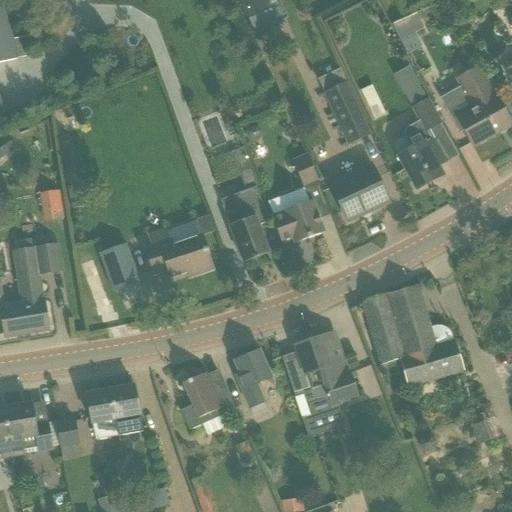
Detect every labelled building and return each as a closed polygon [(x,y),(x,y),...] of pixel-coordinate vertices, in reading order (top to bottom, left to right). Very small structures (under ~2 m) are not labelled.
[(4,0),(0,0),(0,63),(17,60),(4,0)] [(274,23),(263,0),(245,0),(241,2),(254,32),(274,23)] [(423,29),(416,14),(392,25),(400,41),(414,34),(423,29)] [(511,55),(502,60),(500,66),(506,78),(511,76),(511,78),(511,55)] [(511,126),(502,108),(478,67),(471,70),(464,74),(455,79),(460,89),(441,100),(451,118),(450,118),(458,135),(463,131),(473,147),(511,126)] [(347,146),(370,135),(346,85),(339,70),(325,76),(316,80),(323,95),(347,146)] [(0,88),(0,117),(13,111),(1,88),(0,88)] [(386,114),(379,100),(367,106),(374,120),(386,114)] [(424,133),(440,124),(428,101),(412,109),(424,133)] [(424,142),(412,148),(409,141),(404,138),(399,139),(395,141),(394,145),(393,149),(398,157),(396,157),(416,192),(443,176),(438,167),(446,162),(435,141),(426,145),(424,142)] [(11,142),(0,149),(0,159),(16,149),(11,142)] [(303,188),(317,182),(306,154),(292,160),(303,188)] [(329,185),(347,223),(389,204),(371,166),(329,185)] [(252,173),(239,178),(244,191),(257,186),(252,173)] [(271,218),(281,245),(293,241),(294,245),(297,244),(295,241),(304,238),(305,241),(324,233),(312,202),(309,203),(303,188),(267,202),(273,217),(271,218)] [(62,219),(58,193),(40,196),(44,222),(62,219)] [(80,198),(71,200),(72,209),(82,207),(80,198)] [(229,227),(244,264),(268,255),(257,227),(269,222),(260,200),(239,208),(244,221),(229,227)] [(200,235),(201,237),(214,232),(208,216),(195,221),(196,222),(200,235)] [(145,250),(154,276),(167,271),(170,279),(187,273),(188,279),(213,271),(201,237),(200,235),(172,245),(170,241),(145,250)] [(47,326),(39,275),(63,272),(59,244),(11,251),(15,277),(17,276),(21,304),(4,307),(1,285),(2,285),(1,279),(0,278),(0,311),(0,312),(4,338),(48,331),(47,326)] [(113,293),(139,283),(126,246),(98,255),(113,293)] [(431,330),(418,286),(362,303),(379,365),(399,359),(407,386),(462,371),(453,338),(451,334),(448,331),(444,329),(439,328),(435,329),(431,330)] [(347,374),(334,336),(335,335),(335,334),(335,333),(335,332),(334,332),(333,332),(332,332),(332,333),(331,334),(332,335),(295,347),(297,353),(281,358),(295,399),(303,396),(310,418),(333,411),(332,407),(357,398),(349,373),(347,374)] [(271,376),(261,352),(235,363),(241,376),(237,378),(254,418),(267,413),(263,404),(265,403),(256,383),(271,376)] [(349,372),(359,368),(355,358),(345,361),(349,372)] [(215,398),(204,374),(198,377),(196,374),(191,374),(188,378),(189,382),(183,384),(192,406),(180,412),(189,431),(235,410),(227,392),(215,398)] [(133,387),(110,391),(118,438),(141,433),(138,417),(140,417),(133,387)] [(96,442),(118,438),(110,391),(86,396),(91,426),(92,425),(96,442)] [(23,454),(37,452),(37,453),(51,451),(47,425),(35,427),(31,405),(3,410),(12,458),(23,456),(23,454)] [(0,459),(12,458),(3,410),(0,410),(0,459)] [(73,421),(58,424),(62,448),(78,445),(73,421)] [(248,441),(243,429),(237,431),(243,444),(235,448),(242,463),(255,457),(247,441),(248,441)] [(435,441),(431,437),(424,437),(419,442),(420,449),(425,453),(431,453),(436,448),(435,441)] [(191,482),(201,511),(214,511),(207,490),(203,479),(202,478),(191,482)] [(104,508),(104,511),(135,511),(133,502),(104,508)]
